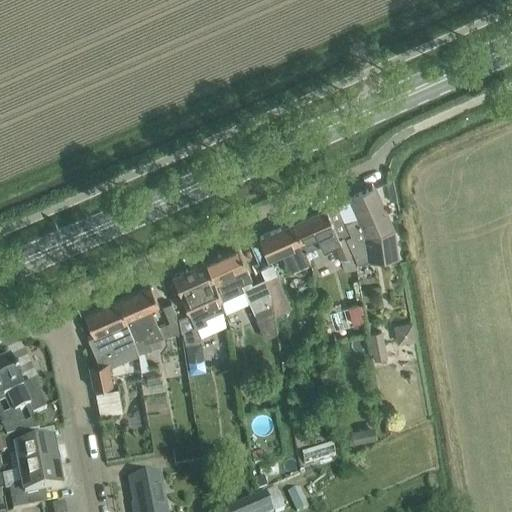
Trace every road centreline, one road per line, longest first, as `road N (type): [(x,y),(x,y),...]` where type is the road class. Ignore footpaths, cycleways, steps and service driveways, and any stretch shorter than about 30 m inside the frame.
road 1 (primary): [(407,93),(0,270)]
road 2 (residential): [(54,301),(368,164)]
road 3 (residential): [(96,511),(54,301)]
